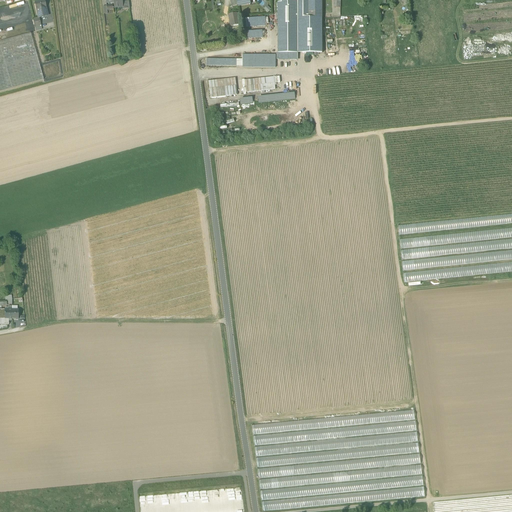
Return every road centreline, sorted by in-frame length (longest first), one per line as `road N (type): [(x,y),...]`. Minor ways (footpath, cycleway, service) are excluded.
road 1 (residential): [(186,0),(254,511)]
road 2 (track): [(381,132),(427,499)]
road 3 (track): [(511,119),(204,149)]
road 4 (track): [(511,492),(299,511)]
road 5 (track): [(227,325),(53,320),(25,327)]
road 6 (track): [(137,511),(134,483),(248,472)]
